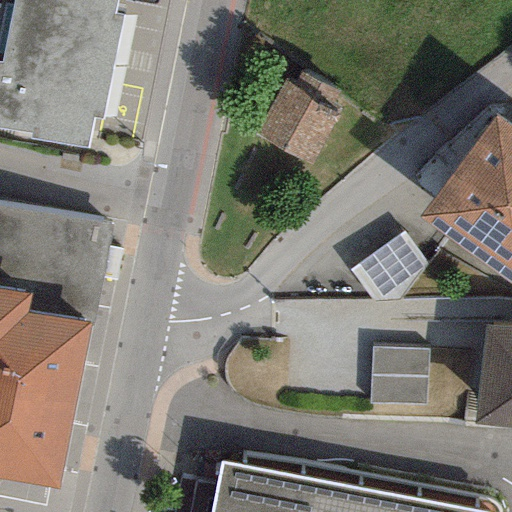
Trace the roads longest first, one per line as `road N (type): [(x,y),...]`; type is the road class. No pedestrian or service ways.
road 1 (residential): [(511,57),(263,281),(215,318),(151,337)]
road 2 (residential): [(214,0),(175,209)]
road 3 (residential): [(151,337),(106,511)]
road 4 (residential): [(175,209),(0,171)]
road 5 (residential): [(175,209),(151,337)]
